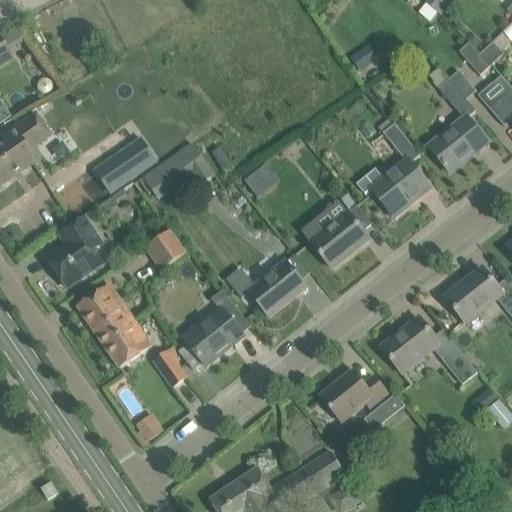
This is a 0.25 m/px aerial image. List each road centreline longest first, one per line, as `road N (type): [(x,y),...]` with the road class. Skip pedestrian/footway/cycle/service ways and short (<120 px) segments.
road 1 (residential): [(511,190),(146,484)]
road 2 (unclassified): [(0,273),(146,484)]
road 3 (tertiary): [(126,511),(0,327)]
